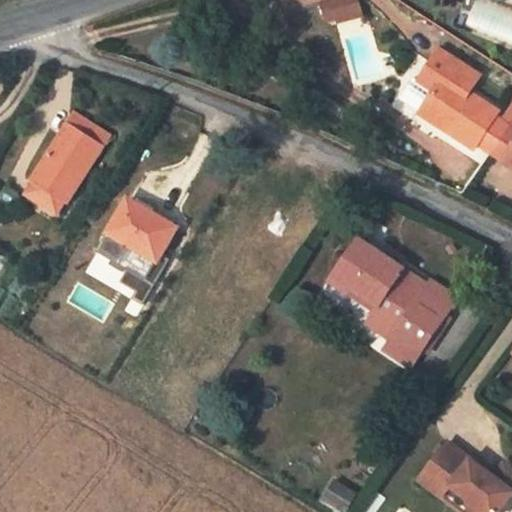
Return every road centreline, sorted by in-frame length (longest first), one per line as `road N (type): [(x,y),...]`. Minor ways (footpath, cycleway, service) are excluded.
road 1 (unclassified): [(511,238),(403,185),(79,62),(29,23)]
road 2 (unknown): [(511,347),(474,409),(480,437),(500,453)]
